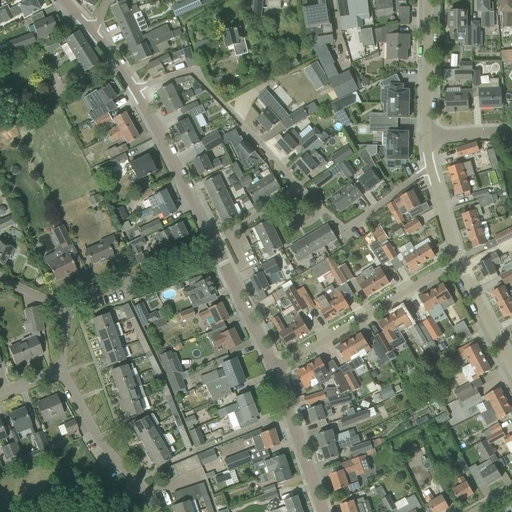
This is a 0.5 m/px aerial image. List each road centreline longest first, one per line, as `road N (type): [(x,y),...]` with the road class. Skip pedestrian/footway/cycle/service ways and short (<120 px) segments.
road 1 (residential): [(297,188),(194,72),(133,90)]
road 2 (residential): [(275,368),(456,262)]
road 3 (residential): [(213,246),(133,90)]
road 4 (residential): [(61,306),(213,246)]
road 5 (residential): [(321,511),(275,368)]
road 6 (unclassified): [(425,139),(428,0)]
road 7 (residential): [(275,368),(213,246)]
road 8 (residential): [(136,484),(107,452),(61,371)]
